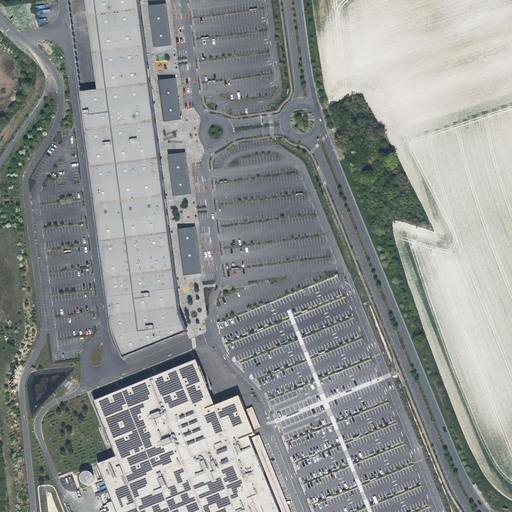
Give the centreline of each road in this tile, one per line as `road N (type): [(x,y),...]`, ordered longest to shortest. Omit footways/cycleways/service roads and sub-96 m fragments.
road 1 (unclassified): [(486,511),(457,464),(319,123)]
road 2 (unclassified): [(301,138),(315,147),(468,511)]
